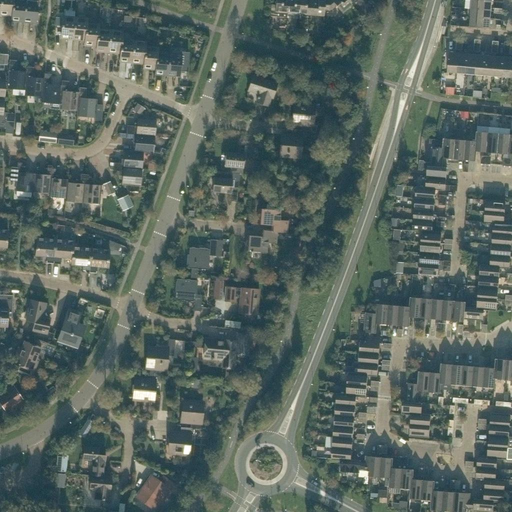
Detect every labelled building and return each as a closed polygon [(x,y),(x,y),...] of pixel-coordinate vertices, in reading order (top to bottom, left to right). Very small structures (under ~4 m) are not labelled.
[(1,0),(0,11),(0,14),(12,16),(13,0),(1,0)] [(25,0),(13,0),(12,16),(11,21),(23,22),(25,0)] [(36,23),(38,1),(25,0),(23,22),(36,23)] [(288,0),(275,0),(275,12),(287,13),(288,0)] [(288,0),(287,13),(299,14),(300,0),(288,0)] [(312,0),(300,0),(299,14),(311,15),(312,0)] [(312,0),(311,15),(323,16),(323,11),(324,0),(312,0)] [(342,13),(351,5),(347,0),(324,0),(323,11),(329,12),(336,6),(342,13)] [(493,11),(494,2),(476,0),(471,0),(471,9),(493,11)] [(492,20),(493,11),(471,9),(470,18),(492,20)] [(73,39),(75,18),(62,16),(62,20),(61,34),(61,38),(73,39)] [(87,23),(87,19),(75,18),(73,39),(85,40),(86,23),(87,23)] [(491,29),(492,20),(470,18),(470,27),(491,29)] [(99,24),(87,23),(86,23),(85,40),(84,45),(96,46),(97,46),(98,29),(99,24)] [(110,30),(98,29),(97,46),(96,46),(96,51),(108,52),(110,30)] [(122,40),(122,31),(110,30),(108,52),(120,53),(121,40),(122,40)] [(133,41),(122,40),(121,40),(120,53),(119,62),(132,63),(133,41)] [(145,47),(146,42),(133,41),(132,63),(143,64),(144,64),(145,47)] [(157,48),(145,47),(144,64),(143,64),(143,68),(155,69),(157,52),(157,48)] [(169,53),(157,52),(155,69),(155,74),(167,75),(169,53)] [(457,73),(459,53),(449,52),(448,72),(457,73)] [(179,76),(181,55),(169,53),(167,75),(179,76)] [(466,74),(468,54),(459,53),(457,73),(466,74)] [(475,75),(477,55),(468,54),(466,74),(475,75)] [(484,75),(486,55),(477,55),(475,75),(484,75)] [(493,76),(495,56),(486,55),(484,75),(493,76)] [(502,77),(504,57),(495,56),(493,76),(502,77)] [(511,78),(511,65),(511,57),(504,57),(502,77),(511,78)] [(15,71),(16,61),(9,60),(7,88),(25,90),(27,72),(26,72),(15,71)] [(33,78),(34,67),(27,67),(26,72),(27,72),(25,90),(24,95),(42,97),(43,97),(44,79),(33,78)] [(50,85),(51,74),(44,74),(44,79),(43,97),(42,97),(42,102),(51,103),(50,108),(59,109),(60,104),(62,86),(61,86),(50,85)] [(272,98),(277,84),(252,76),(248,90),(259,94),(256,103),(267,106),(270,97),(272,98)] [(68,92),(69,81),(62,81),(61,86),(62,86),(60,104),(59,109),(77,111),(79,93),(68,92)] [(85,99),(86,88),(79,88),(79,93),(77,111),(77,116),(95,118),(97,100),(85,99)] [(312,125),(314,105),(294,103),(292,124),(302,124),(301,130),(301,131),(306,131),(316,132),(317,125),(312,125)] [(145,109),(137,104),(133,111),(141,116),(145,109)] [(511,116),(501,115),(500,123),(511,124),(511,116)] [(154,136),(156,119),(138,118),(137,126),(134,126),(134,131),(127,130),(126,134),(154,136)] [(13,134),(14,122),(6,121),(5,133),(13,134)] [(456,129),(456,121),(453,121),(451,135),(452,135),(452,139),(444,139),(443,148),(443,158),(454,159),(456,129)] [(301,131),(301,130),(292,129),(291,136),(281,135),(280,155),(300,157),(301,137),(306,137),(306,131),(301,131)] [(460,136),(461,129),(456,129),(454,159),(464,160),(466,141),(459,140),(459,136),(460,136)] [(487,152),(488,133),(477,132),(476,142),(477,142),(476,151),(487,152)] [(39,133),(38,141),(48,142),(51,142),(55,143),(56,135),(39,133)] [(154,136),(126,134),(119,133),(118,137),(133,138),(133,143),(135,143),(135,151),(135,152),(143,152),(153,153),(154,136)] [(498,153),(499,134),(488,133),(487,152),(498,153)] [(509,154),(510,135),(499,134),(498,153),(509,154)] [(477,142),(476,142),(466,141),(464,160),(476,161),(476,151),(477,142)] [(250,160),(251,146),(244,146),(244,154),(226,152),(225,167),(231,167),(230,173),(232,173),(239,174),(242,174),(244,160),(250,160)] [(443,148),(432,147),(431,163),(424,162),(424,161),(420,160),(419,165),(442,167),(443,158),(443,148)] [(135,152),(135,151),(125,150),(124,159),(121,159),(121,163),(114,163),(113,167),(141,169),(143,152),(135,152)] [(21,170),(21,163),(18,163),(15,191),(32,192),(34,174),(25,173),(26,170),(21,170)] [(51,169),(52,166),(48,165),(47,172),(43,172),(42,175),(34,174),(32,192),(49,194),(51,169)] [(447,168),(442,167),(419,165),(419,170),(423,170),(424,169),(428,169),(427,177),(446,179),(447,168)] [(140,186),(141,169),(113,167),(113,171),(120,171),(120,176),(123,176),(122,185),(140,186)] [(55,176),(55,169),(51,169),(49,194),(49,196),(65,198),(66,198),(67,183),(68,180),(59,179),(59,176),(55,176)] [(232,173),(230,173),(220,172),(220,178),(214,178),(212,192),(230,193),(230,201),(237,202),(238,188),(239,174),(232,173)] [(82,202),(85,174),(81,174),(80,181),(76,181),(75,184),(67,183),(66,198),(65,198),(65,201),(82,202)] [(88,182),(88,175),(85,174),(82,202),(99,204),(101,186),(92,185),(92,182),(88,182)] [(446,185),(446,179),(427,177),(426,187),(426,188),(436,189),(457,191),(458,186),(446,185)] [(109,195),(114,193),(109,182),(104,184),(109,195)] [(426,188),(426,187),(417,187),(416,198),(435,200),(436,189),(426,188)] [(125,196),(118,200),(123,210),(123,211),(126,217),(129,216),(126,209),(130,207),(125,196)] [(434,210),(435,200),(416,198),(415,209),(434,210)] [(505,213),(506,202),(487,200),(486,211),(505,213)] [(279,220),(280,210),(259,209),(258,224),(272,225),(271,231),(271,232),(276,232),(277,232),(286,233),(287,221),(279,220)] [(434,216),(434,210),(415,209),(414,220),(433,221),(437,222),(445,222),(445,217),(434,216)] [(504,223),(505,213),(486,211),(485,222),(494,223),(504,223)] [(432,232),(432,231),(433,221),(414,220),(413,231),(423,232),(423,231),(432,232)] [(511,223),(504,223),(494,223),(493,233),(511,235),(511,223)] [(271,232),(271,231),(262,230),(261,236),(247,235),(246,250),(266,252),(267,242),(276,243),(277,232),(276,232),(271,232)] [(432,231),(432,232),(423,231),(423,232),(422,242),(441,244),(442,232),(432,231)] [(511,246),(511,240),(511,235),(493,233),(492,244),(511,246)] [(53,263),(55,239),(37,238),(35,255),(47,256),(46,263),(53,263)] [(73,247),(74,241),(55,239),(53,263),(60,264),(61,257),(72,258),(73,247)] [(221,257),(222,241),(210,240),(209,250),(189,248),(187,268),(192,268),(191,275),(197,275),(197,269),(207,269),(209,255),(221,257)] [(440,254),(441,244),(422,242),(421,253),(440,254)] [(511,257),(511,246),(492,244),(492,255),(511,257)] [(91,248),(73,247),(72,258),(71,264),(82,265),(82,272),(89,272),(91,248)] [(108,267),(109,250),(91,248),(89,272),(96,273),(96,267),(108,267)] [(439,260),(440,254),(421,253),(420,264),(451,266),(451,261),(439,260)] [(510,268),(511,257),(492,255),(491,266),(500,267),(510,268)] [(451,271),(451,266),(420,264),(419,275),(438,276),(439,270),(451,271)] [(491,266),(481,265),(480,276),(499,278),(500,267),(491,266)] [(195,295),(197,275),(191,275),(190,281),(176,279),(174,299),(194,301),(194,311),(200,311),(202,295),(195,295)] [(498,288),(499,278),(480,276),(479,287),(498,288)] [(241,288),(241,289),(226,287),(225,300),(234,301),(234,296),(240,297),(239,311),(257,313),(259,290),(241,288)] [(497,299),(498,288),(479,287),(478,298),(497,299)] [(11,317),(13,296),(0,294),(0,326),(5,326),(5,316),(11,317)] [(421,317),(422,298),(411,297),(410,307),(411,307),(410,317),(421,317)] [(431,318),(433,299),(422,298),(421,317),(431,318)] [(496,310),(497,299),(478,298),(478,308),(477,308),(484,309),(488,310),(496,310)] [(442,319),(444,300),(433,299),(431,318),(442,319)] [(46,304),(40,302),(31,300),(26,320),(36,322),(34,331),(46,333),(50,317),(49,317),(49,318),(43,317),(46,304)] [(453,320),(455,301),(444,300),(442,319),(453,320)] [(464,321),(464,319),(465,307),(466,302),(455,301),(453,320),(464,321)] [(387,324),(389,305),(378,304),(377,314),(376,323),(377,323),(387,324)] [(398,325),(400,306),(389,305),(387,324),(398,325)] [(411,307),(410,307),(400,306),(398,325),(409,326),(410,317),(411,307)] [(477,308),(478,308),(465,307),(464,319),(483,320),(484,309),(477,308)] [(69,309),(58,340),(76,346),(83,327),(77,324),(81,314),(69,309)] [(377,314),(366,313),(364,332),(367,332),(366,341),(375,342),(375,338),(373,338),(373,333),(376,333),(377,323),(376,323),(377,314)] [(173,356),(175,340),(168,339),(167,349),(147,347),(146,367),(150,368),(149,374),(156,375),(156,369),(166,369),(167,355),(173,356)] [(224,340),(224,341),(205,340),(203,358),(222,359),(222,367),(234,368),(236,341),(224,340)] [(45,350),(48,345),(39,341),(37,347),(24,342),(19,355),(16,353),(13,363),(19,365),(17,370),(29,375),(40,348),(45,350)] [(375,342),(366,341),(361,341),(360,352),(379,354),(380,343),(375,342)] [(378,365),(379,354),(360,352),(359,363),(378,365)] [(506,379),(507,360),(496,359),(495,368),(496,368),(495,378),(496,378),(506,379)] [(378,365),(359,363),(353,362),(352,367),(348,367),(348,372),(349,372),(359,373),(358,374),(368,374),(368,375),(377,376),(378,365)] [(451,384),(453,365),(441,364),(441,373),(440,383),(441,383),(451,384)] [(462,385),(464,366),(453,365),(451,384),(462,385)] [(473,386),(474,367),(464,366),(462,385),(473,386)] [(485,368),(483,367),(474,367),(473,386),(483,387),(485,368)] [(495,368),(487,368),(485,368),(483,387),(495,387),(496,378),(495,378),(496,368),(495,368)] [(358,374),(359,373),(349,372),(348,384),(367,385),(368,375),(368,374),(358,374)] [(429,392),(430,372),(419,372),(418,384),(418,391),(429,392)] [(441,373),(430,372),(429,392),(440,392),(441,383),(440,383),(441,373)] [(154,395),(156,375),(149,374),(149,380),(135,379),(133,399),(153,401),(153,411),(159,411),(160,395),(154,395)] [(418,384),(407,383),(405,402),(417,403),(418,391),(418,384)] [(366,397),(367,385),(348,384),(347,394),(347,395),(356,395),(356,396),(366,397)] [(0,403),(5,411),(22,399),(13,385),(6,390),(8,393),(0,398),(0,403)] [(347,395),(347,394),(338,393),(337,405),(356,406),(356,396),(356,395),(347,395)] [(201,423),(203,403),(183,401),(181,421),(191,422),(190,428),(195,429),(205,430),(205,423),(201,423)] [(417,403),(405,402),(403,402),(402,413),(412,414),(421,414),(422,403),(417,403)] [(355,417),(356,406),(337,405),(336,415),(355,417)] [(510,426),(511,415),(491,413),(490,425),(510,426)] [(421,414),(412,414),(411,424),(430,426),(431,415),(421,414)] [(86,415),(80,430),(88,433),(94,418),(86,415)] [(354,428),(355,417),(336,415),(335,426),(354,428)] [(429,437),(430,426),(411,424),(410,436),(429,437)] [(509,437),(510,426),(490,425),(490,435),(509,437)] [(353,438),(354,428),(335,426),(334,437),(353,438)] [(195,429),(190,428),(180,427),(180,433),(170,433),(168,453),(188,455),(189,448),(194,449),(194,441),(190,441),(190,435),(194,435),(195,429)] [(489,446),(508,448),(509,437),(490,435),(489,442),(485,441),(485,446),(489,446)] [(352,449),(353,438),(334,437),(333,448),(352,449)] [(507,459),(508,448),(489,446),(488,456),(488,457),(498,458),(497,458),(507,459)] [(99,454),(99,448),(84,447),(83,459),(93,460),(91,475),(103,476),(104,461),(105,461),(105,455),(99,454)] [(351,460),(352,449),(333,448),(332,459),(342,460),(342,459),(351,460)] [(488,457),(488,456),(478,456),(477,467),(497,468),(497,458),(498,458),(488,457)] [(380,476),(381,458),(370,457),(370,462),(369,476),(380,476)] [(392,468),(393,458),(381,458),(380,476),(390,477),(391,477),(391,468),(392,468)] [(351,460),(342,459),(342,460),(341,471),(360,472),(360,475),(362,476),(369,477),(369,476),(370,462),(365,461),(365,463),(360,463),(360,461),(351,460)] [(390,477),(389,487),(401,488),(402,469),(403,465),(398,464),(397,468),(392,468),(391,468),(391,477),(390,477)] [(407,469),(407,465),(403,465),(402,469),(401,488),(411,489),(412,489),(412,479),(413,479),(413,470),(407,469)] [(496,479),(497,468),(477,467),(476,478),(486,479),(496,479)] [(103,476),(91,475),(89,489),(95,490),(95,499),(109,500),(110,491),(111,477),(103,476)] [(163,477),(159,482),(150,476),(138,493),(144,497),(142,500),(153,508),(157,502),(160,504),(170,491),(174,485),(163,477)] [(423,480),(413,479),(412,479),(412,489),(411,489),(410,498),(422,499),(423,480)] [(496,479),(486,479),(485,489),(504,491),(505,480),(496,479)] [(434,491),(434,481),(423,480),(422,499),(432,500),(433,491),(434,491)] [(503,502),(504,491),(485,489),(484,500),(494,501),(503,502)] [(444,492),(434,491),(433,491),(432,500),(431,510),(442,510),(444,492)] [(453,511),(455,492),(444,492),(442,510),(453,511)] [(464,511),(465,507),(466,499),(466,493),(455,492),(453,511),(461,511),(464,511)] [(484,500),(475,499),(475,501),(474,508),(474,511),(489,511),(492,511),(494,501),(484,500)]
